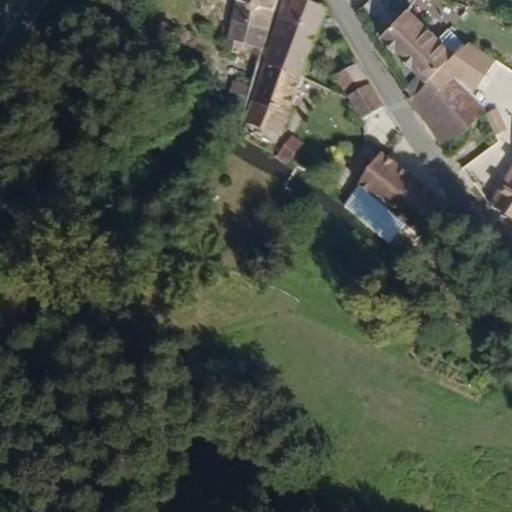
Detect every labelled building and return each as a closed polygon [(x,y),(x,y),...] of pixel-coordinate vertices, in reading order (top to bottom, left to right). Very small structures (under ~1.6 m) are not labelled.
[(278,0),(235,0),(224,38),(240,43),(237,52),(261,59),(278,0)] [(297,0),(289,0),(268,63),(305,76),(327,12),(323,8),(297,0)] [(426,80),(463,42),(448,29),(438,39),(405,10),(381,42),(426,80)] [(145,15),(133,37),(170,53),(180,31),(145,15)] [(474,88),(497,62),(468,42),(452,58),(446,66),(474,88)] [(305,76),(268,63),(246,125),(283,138),(305,76)] [(335,77),(347,99),(369,87),(357,65),(335,77)] [(437,89),(426,80),(406,98),(444,149),(483,109),(449,77),(437,89)] [(248,104),(251,86),(232,83),(229,102),(248,104)] [(378,130),(389,124),(369,87),(347,99),(360,124),(372,118),(378,130)] [(497,109),(486,114),(495,134),(506,129),(497,109)] [(289,168),(303,149),(290,140),(276,158),(289,168)] [(344,209),(397,248),(411,229),(432,244),(452,216),(378,162),(344,209)] [(511,221),(511,169),(489,207),(511,221)]
